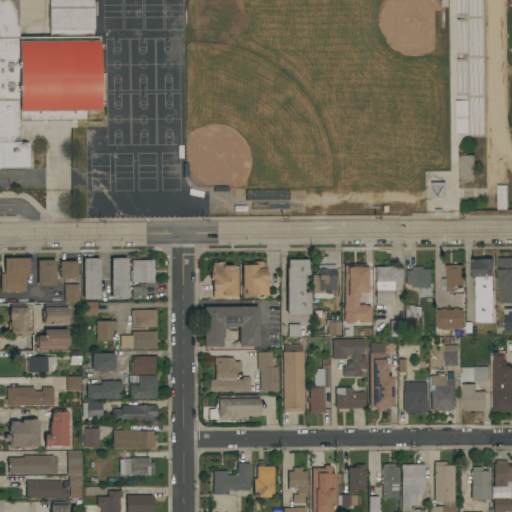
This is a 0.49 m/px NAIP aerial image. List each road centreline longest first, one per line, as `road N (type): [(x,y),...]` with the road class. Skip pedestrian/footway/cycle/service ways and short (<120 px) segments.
road 1 (tertiary): [(0,236),(511,232)]
road 2 (residential): [(184,440),(511,436)]
road 3 (tertiary): [(184,511),(184,234)]
